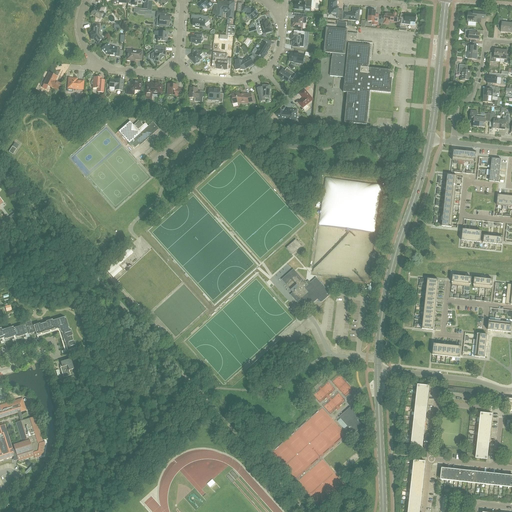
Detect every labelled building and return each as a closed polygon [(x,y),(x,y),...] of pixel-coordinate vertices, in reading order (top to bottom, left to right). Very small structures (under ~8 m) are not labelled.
[(205,0),(203,0),(202,1),(201,1),(197,4),(198,4),(197,5),(202,11),(207,7),(209,9),(213,5),(214,6),(213,10),(213,14),(216,15),(217,4),(214,4),(213,5),(209,0),(208,0),(207,2),(205,0)] [(294,5),(295,6),(295,9),(305,10),(305,7),(311,8),(312,0),(304,0),(304,3),(295,2),(295,3),(294,5)] [(342,19),(343,15),(338,14),(339,8),(336,7),(337,0),(333,0),(330,0),(330,7),(331,7),(330,15),(334,15),(334,16),(337,17),(337,19),(339,19),(339,20),(342,21),(342,19)] [(235,2),(226,1),(225,3),(219,2),(217,17),(222,18),(223,12),(228,12),(228,18),(233,19),(235,2)] [(91,14),(97,17),(97,16),(100,18),(103,12),(102,12),(105,8),(99,5),(97,9),(95,8),(91,14)] [(252,10),(250,8),(249,7),(242,6),(241,12),(246,12),(247,14),(246,14),(251,20),(255,16),(256,17),(258,15),(259,14),(254,8),(252,10)] [(353,13),(344,13),(343,19),(358,21),(359,15),(361,15),(362,11),(359,10),(353,9),(353,13)] [(371,25),(378,25),(379,15),(376,14),(376,11),(369,11),(368,22),(372,22),(371,25)] [(468,12),(467,21),(468,22),(476,22),(478,23),(481,23),(481,19),(486,19),(486,13),(475,12),(473,12),(473,13),(468,12)] [(156,16),(156,18),(157,18),(156,26),(159,26),(166,27),(166,26),(169,26),(169,17),(168,17),(164,17),(164,13),(157,13),(156,16)] [(397,22),(398,15),(396,15),(397,14),(396,13),(394,13),(393,13),(393,14),(389,14),(385,13),(384,24),(388,24),(389,21),(392,22),(397,23),(397,22)] [(293,20),(292,28),(302,29),(303,23),(306,24),(307,14),(305,14),(298,14),(298,17),(296,17),(295,20),(293,20)] [(415,26),(415,22),(416,20),(417,19),(417,18),(416,17),(416,15),(406,14),(405,19),(402,18),(401,24),(415,26)] [(210,17),(198,16),(197,18),(196,20),(193,19),(193,26),(196,26),(196,28),(199,28),(199,27),(205,27),(205,25),(209,21),(210,17)] [(257,27),(261,26),(263,34),(273,31),(270,24),(269,24),(267,20),(262,21),(261,17),(255,21),(257,27)] [(501,32),(507,33),(508,23),(502,23),(502,19),(499,18),(498,26),(501,26),(501,32)] [(99,25),(93,24),(92,33),(90,33),(92,39),(94,39),(97,43),(102,39),(98,34),(99,25)] [(344,85),(343,93),(347,93),(344,123),(367,125),(370,91),(391,93),(392,79),(393,79),(394,75),(391,74),(391,71),(369,68),(371,43),(362,42),(361,45),(356,44),(357,34),(347,33),(348,30),(336,29),(336,25),(327,24),(327,28),(326,28),(324,53),(333,54),(332,57),(330,76),(345,78),(344,85)] [(226,35),(231,36),(234,36),(235,26),(227,26),(226,35)] [(472,30),(465,29),(465,35),(469,36),(469,39),(479,40),(479,34),(471,33),(472,30)] [(291,38),(291,40),(293,40),(292,41),(292,42),(291,44),(292,45),(292,46),(300,47),(304,47),(305,35),(305,32),(299,31),(298,34),(294,34),(292,34),(291,38)] [(154,35),(155,35),(158,36),(157,41),(167,42),(167,39),(168,36),(168,33),(155,32),(154,35)] [(203,33),(196,33),(196,36),(192,35),(191,43),(195,43),(195,44),(196,45),(197,45),(198,44),(199,43),(201,44),(201,42),(202,42),(203,41),(203,40),(203,38),(202,38),(202,36),(203,36),(203,33)] [(252,52),(251,54),(253,55),(255,58),(257,55),(263,59),(265,55),(265,54),(266,52),(267,53),(267,52),(269,50),(270,47),(269,46),(270,45),(270,41),(264,41),(263,43),(263,42),(261,46),(258,45),(257,45),(256,47),(256,48),(258,50),(256,54),(252,52)] [(478,47),(474,47),(472,46),(472,43),(465,43),(465,46),(469,46),(468,53),(477,54),(478,47)] [(120,48),(117,48),(110,47),(108,44),(102,49),(107,55),(116,55),(115,57),(119,57),(120,48)] [(154,60),(153,61),(158,61),(165,56),(165,51),(160,50),(161,46),(155,46),(154,54),(153,53),(152,54),(151,59),(152,60),(154,60)] [(205,57),(202,54),(203,50),(193,49),(192,55),(190,57),(195,64),(197,63),(198,63),(200,62),(199,61),(205,57)] [(142,51),(127,50),(126,60),(135,61),(135,59),(142,60),(142,51)] [(496,59),(500,59),(501,50),(495,50),(494,56),(491,55),(490,63),(493,64),(493,62),(496,62),(496,59)] [(501,50),(500,59),(504,60),(504,63),(510,64),(510,57),(507,57),(507,51),(501,50)] [(213,53),(212,67),(217,68),(217,69),(223,70),(226,70),(227,70),(227,69),(227,65),(231,66),(231,58),(227,58),(225,58),(224,62),(218,61),(219,53),(213,53)] [(290,63),(290,61),(295,62),(295,63),(300,64),(302,64),(304,55),(292,53),(289,63),(290,63)] [(477,60),(477,54),(468,53),(468,59),(463,59),(463,62),(470,62),(471,59),(477,60)] [(236,65),(235,65),(236,70),(240,70),(241,71),(244,70),(245,70),(249,67),(249,68),(255,64),(254,63),(258,61),(255,58),(253,55),(249,57),(249,56),(245,59),(243,60),(240,61),(239,60),(239,57),(235,58),(235,59),(235,60),(236,65)] [(471,71),(467,70),(467,69),(463,68),(463,65),(460,65),(459,73),(462,73),(462,78),(460,78),(460,81),(465,81),(466,80),(470,81),(471,71)] [(296,74),(288,69),(286,72),(282,70),(278,76),(281,78),(281,81),(284,80),(287,82),(290,77),(293,79),(296,74)] [(49,73),(46,78),(44,84),(51,88),(52,87),(57,90),(60,84),(55,81),(57,77),(49,73)] [(486,78),(486,81),(487,81),(487,83),(488,83),(493,84),(497,84),(500,85),(500,78),(501,78),(502,75),(494,74),(494,77),(492,77),(488,77),(488,78),(486,78)] [(93,85),(93,88),(97,88),(97,92),(103,93),(104,80),(101,80),(101,78),(94,77),(94,81),(93,81),(91,82),(91,84),(92,85),(93,85)] [(77,79),(73,78),(69,78),(68,88),(83,90),(84,81),(77,81),(77,79)] [(109,87),(115,87),(115,90),(122,91),(123,80),(116,79),(116,80),(110,80),(109,87)] [(131,81),(130,86),(130,87),(127,87),(126,94),(134,95),(134,90),(141,90),(142,82),(131,81)] [(158,93),(159,94),(161,95),(162,86),(161,85),(159,85),(158,83),(155,83),(154,84),(146,84),(145,98),(149,99),(149,98),(150,97),(150,95),(149,94),(151,92),(152,93),(153,93),(155,94),(156,93),(158,93)] [(181,89),(178,88),(178,89),(176,89),(177,85),(168,84),(167,95),(181,97),(181,89)] [(270,91),(270,87),(263,86),(263,88),(258,89),(261,102),(265,101),(264,98),(269,99),(269,96),(271,96),(270,91)] [(197,89),(195,88),(194,87),(192,88),(190,88),(190,92),(189,93),(190,94),(190,98),(195,98),(195,102),(203,103),(203,97),(199,97),(200,92),(197,92),(197,89)] [(484,96),(492,97),(493,93),(498,94),(499,87),(491,87),(491,90),(484,89),(484,96)] [(209,97),(208,100),(216,101),(219,101),(219,102),(222,103),(223,103),(224,94),(220,94),(220,89),(217,89),(217,90),(209,89),(209,97)] [(313,100),(305,90),(300,94),(304,99),(299,103),(303,108),(313,100)] [(247,95),(244,94),(237,94),(231,95),(233,103),(238,102),(245,103),(248,103),(254,102),(252,94),(247,95)] [(492,100),(492,97),(484,96),(483,102),(489,103),(489,106),(497,107),(498,101),(492,100)] [(288,109),(288,113),(283,112),(281,110),(276,114),(280,119),(288,119),(288,120),(296,121),(297,110),(288,109)] [(474,119),(474,122),(473,126),(479,127),(480,115),(477,115),(478,112),(471,111),(470,118),(474,119)] [(486,120),(490,121),(491,113),(487,113),(486,114),(484,114),(484,116),(480,115),(479,127),(485,128),(486,120)] [(493,129),(499,129),(500,120),(500,117),(497,117),(497,116),(495,116),(495,113),(491,113),(490,121),(494,122),(493,129)] [(503,121),(500,120),(499,129),(505,130),(506,123),(509,123),(510,114),(506,114),(506,117),(504,117),(503,121)] [(118,131),(129,144),(131,146),(134,149),(138,144),(140,146),(159,129),(153,122),(148,126),(145,123),(143,125),(139,121),(134,125),(130,121),(118,131)] [(383,184),(324,176),(318,225),(377,232),(383,184)] [(292,255),(302,246),(296,240),(286,248),(292,255)] [(119,266),(133,253),(129,248),(106,270),(113,278),(122,270),(119,266)] [(306,281),(305,282),(295,272),(286,280),(286,284),(295,295),(294,296),(294,298),(297,301),(298,302),(299,301),(307,310),(318,299),(320,302),(321,302),(322,302),(331,294),(316,278),(309,285),(306,281)] [(25,325),(14,328),(13,327),(2,330),(1,328),(0,328),(0,339),(4,338),(4,340),(16,336),(16,338),(25,335),(25,334),(27,334),(27,333),(28,332),(29,334),(34,333),(34,332),(35,332),(36,335),(55,329),(55,331),(57,330),(59,331),(60,333),(61,332),(67,351),(76,348),(74,342),(73,335),(70,329),(69,329),(65,317),(53,321),(52,320),(46,322),(47,325),(41,327),(40,323),(33,326),(32,326),(31,321),(25,323),(26,325),(25,325)] [(73,369),(70,359),(60,362),(61,367),(59,368),(62,375),(69,373),(68,371),(73,369)] [(0,460),(14,456),(15,458),(17,457),(18,460),(19,461),(34,456),(35,458),(43,455),(45,441),(43,442),(41,443),(40,441),(42,440),(35,417),(23,420),(21,421),(16,423),(22,443),(14,445),(15,449),(14,449),(12,449),(4,425),(0,426),(0,417),(18,412),(20,412),(26,410),(22,399),(0,405),(0,460)] [(349,425),(356,432),(363,426),(357,420),(360,418),(350,407),(347,411),(348,412),(345,414),(344,415),(343,418),(343,420),(345,422),(347,424),(349,425)]
